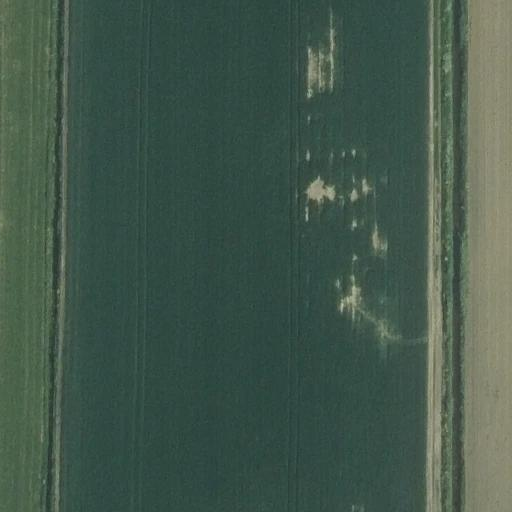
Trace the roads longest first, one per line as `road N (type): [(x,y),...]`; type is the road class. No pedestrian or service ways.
road 1 (track): [(434,511),(442,0)]
road 2 (track): [(487,0),(479,511)]
